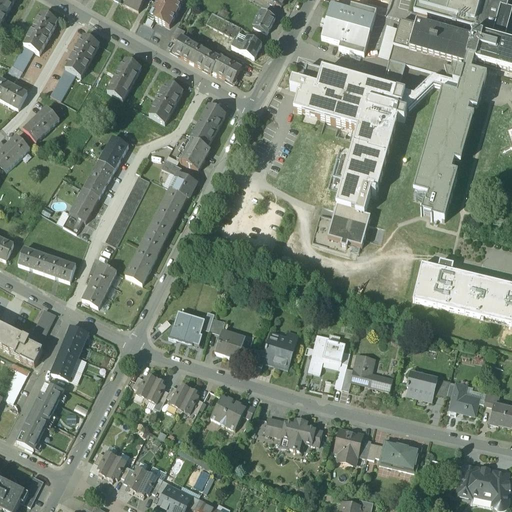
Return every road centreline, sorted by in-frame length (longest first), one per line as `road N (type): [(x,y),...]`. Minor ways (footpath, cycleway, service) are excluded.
road 1 (residential): [(130,346),(310,404),(511,452)]
road 2 (residential): [(130,346),(252,107)]
road 3 (residential): [(252,107),(53,0)]
road 4 (residential): [(5,451),(68,313)]
road 5 (residential): [(61,478),(130,346)]
road 6 (residential): [(252,107),(307,0)]
